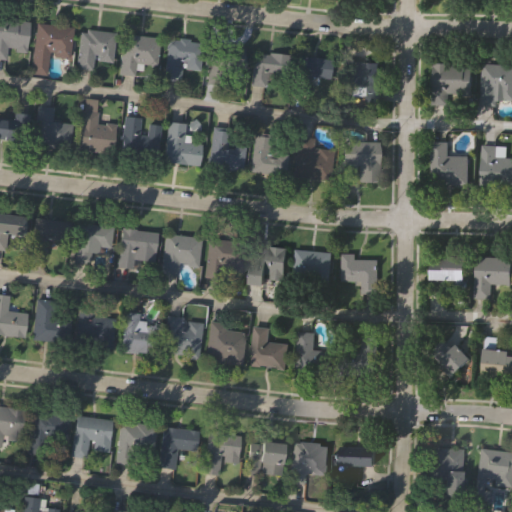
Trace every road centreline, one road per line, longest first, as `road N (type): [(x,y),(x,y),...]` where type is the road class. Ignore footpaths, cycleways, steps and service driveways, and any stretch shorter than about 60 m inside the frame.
road 1 (residential): [(511,222),(289,211),(0,173)]
road 2 (residential): [(511,413),(301,404),(0,368)]
road 3 (residential): [(406,0),(403,511)]
road 4 (residential): [(511,25),(186,0)]
